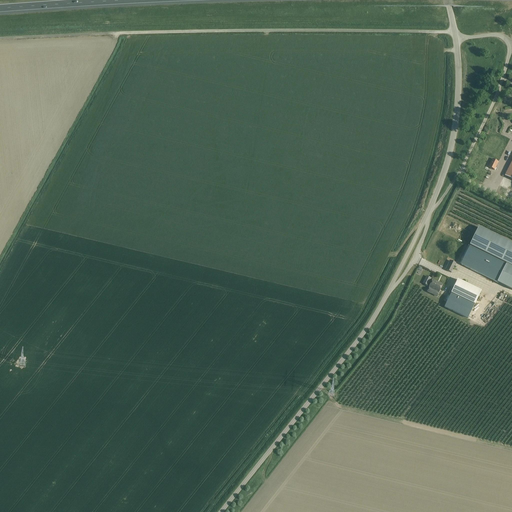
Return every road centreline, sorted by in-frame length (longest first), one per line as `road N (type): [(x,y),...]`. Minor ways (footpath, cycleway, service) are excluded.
road 1 (unclassified): [(0,39),(455,34)]
road 2 (unclassified): [(223,511),(387,293)]
road 3 (unclassified): [(455,34),(500,36),(510,50),(476,140),(427,213)]
road 4 (unclassified): [(427,213),(458,116),(455,34)]
